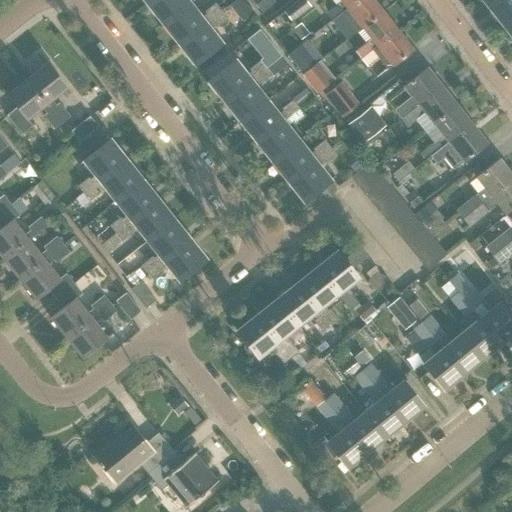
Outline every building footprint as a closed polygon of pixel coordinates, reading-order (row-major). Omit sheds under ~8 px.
[(154,0),(148,5),(164,25),(189,5),(185,0),(154,0)] [(233,0),(229,4),(235,12),(245,4),(241,0),(233,0)] [(274,0),(253,0),(258,11),(276,4),(274,0)] [(296,0),(283,11),(292,22),(311,6),(305,0),(296,0)] [(345,12),(331,22),(347,41),(362,28),(382,12),(372,0),(358,0),(347,10),(345,12)] [(338,0),(347,10),(358,0),(338,0)] [(511,22),(511,0),(502,0),(493,7),(508,26),(511,22)] [(221,12),(215,4),(205,13),(206,14),(200,19),(189,5),(164,25),(180,45),(221,12)] [(345,12),(338,4),(325,14),(331,22),(345,12)] [(180,45),(196,65),(221,45),(209,31),(215,26),(217,28),(227,20),(221,12),(180,45)] [(382,12),(362,28),(371,41),(368,43),(369,44),(374,50),(377,47),(397,31),(382,12)] [(374,50),(361,60),(367,67),(380,57),(389,69),(392,66),(412,50),(397,31),(377,47),(374,50)] [(369,44),(356,54),(361,60),(374,50),(369,44)] [(234,61),(209,81),(225,102),(267,69),(261,61),(250,70),(252,72),(247,76),(234,61)] [(43,109),(47,114),(57,127),(70,117),(59,104),(57,106),(52,101),(67,88),(47,64),(22,84),(43,109)] [(318,94),(333,82),(318,64),(303,75),(318,94)] [(225,102),(241,122),(266,102),(255,88),(260,83),(262,85),(273,76),(267,69),(225,102)] [(442,88),(426,69),(403,87),(411,97),(404,102),(405,104),(395,112),(401,120),(442,88)] [(359,106),(340,82),(324,94),(344,118),(359,106)] [(32,126),(28,121),(43,109),(22,84),(8,96),(18,108),(7,116),(22,134),(32,126)] [(418,118),(424,113),(433,125),(456,106),(442,88),(401,120),(407,127),(418,118)] [(241,122),(257,141),(298,109),(293,101),(282,110),(283,112),(278,116),(266,102),(241,122)] [(433,125),(443,136),(425,150),(417,157),(421,162),(429,156),(430,157),(471,125),(456,106),(433,125)] [(257,141),(273,161),(298,141),(287,127),(292,123),(294,125),(304,116),(298,109),(257,141)] [(364,111),(345,125),(361,145),(379,131),(364,111)] [(71,132),(79,142),(98,127),(89,117),(71,132)] [(463,162),(486,144),(471,125),(430,157),(436,164),(444,159),(453,170),(463,162)] [(89,178),(78,187),(84,194),(125,161),(109,140),(85,160),(96,175),(91,180),(89,178)] [(273,161),(289,181),(330,148),(324,141),(313,150),(315,152),(310,156),(298,141),(273,161)] [(330,148),(289,181),(305,202),(330,182),(319,167),(324,163),(325,165),(336,156),(330,148)] [(511,179),(511,176),(499,159),(476,178),(485,188),(456,211),(463,219),(511,179)] [(100,192),(106,187),(117,200),(141,181),(125,161),(84,194),(90,202),(101,194),(100,192)] [(392,174),(397,181),(413,168),(408,161),(392,174)] [(351,178),(359,187),(378,171),(370,162),(351,178)] [(0,167),(0,215),(12,206),(4,196),(0,199),(0,179),(6,175),(0,167)] [(384,179),(378,171),(359,187),(365,195),(384,179)] [(365,195),(372,203),(391,188),(384,179),(365,195)] [(511,210),(511,179),(463,219),(469,227),(488,212),(487,212),(497,204),(506,215),(511,210)] [(31,188),(44,204),(54,196),(41,180),(31,188)] [(110,227),(116,234),(157,201),(141,181),(117,200),(129,215),(123,220),(121,218),(110,227)] [(372,203),(379,212),(398,196),(391,188),(372,203)] [(405,204),(398,196),(379,212),(386,220),(405,204)] [(0,255),(3,260),(28,240),(29,241),(48,226),(41,218),(28,228),(30,231),(25,236),(14,221),(20,216),(28,209),(20,200),(12,206),(0,215),(0,255)] [(132,231),(137,226),(149,240),(173,221),(157,201),(116,234),(122,241),(122,242),(133,233),(132,231)] [(405,204),(386,220),(393,228),(412,213),(405,204)] [(393,228),(400,237),(419,221),(412,213),(393,228)] [(153,258),(142,267),(148,274),(190,241),(173,221),(149,240),(160,255),(155,259),(153,258)] [(400,237),(406,245),(425,229),(419,221),(400,237)] [(432,238),(425,229),(406,245),(413,253),(432,238)] [(493,257),(511,242),(511,241),(504,233),(486,248),(493,257)] [(116,234),(101,246),(107,254),(122,241),(116,234)] [(3,260),(19,279),(63,245),(56,237),(44,248),(46,251),(41,256),(29,241),(28,240),(3,260)] [(432,238),(413,253),(420,262),(439,246),(432,238)] [(511,240),(511,241),(511,242),(493,257),(498,264),(511,253),(511,240)] [(190,241),(148,274),(155,282),(165,273),(164,271),(169,267),(181,281),(206,261),(190,241)] [(69,253),(63,245),(19,279),(36,300),(48,290),(55,299),(74,284),(66,275),(61,280),(48,264),(53,260),(56,264),(69,253)] [(439,246),(420,262),(427,271),(446,255),(439,246)] [(338,252),(317,269),(337,294),(351,310),(358,304),(349,294),(347,295),(343,290),(358,278),(338,252)] [(323,305),(337,294),(317,269),(297,285),(331,326),(338,320),(330,309),(328,311),(323,305)] [(132,271),(125,276),(134,288),(141,282),(132,271)] [(458,274),(449,281),(473,311),(482,304),(458,274)] [(131,290),(146,309),(156,301),(141,282),(134,288),(131,290)] [(67,339),(110,304),(103,297),(90,307),(93,310),(88,314),(76,300),(82,294),(74,284),(55,299),(63,309),(50,318),(67,339)] [(331,326),(297,285),(278,301),(298,326),(312,314),(316,320),(314,322),(323,332),(331,326)] [(482,298),(492,311),(481,320),(499,343),(511,332),(511,319),(508,315),(511,311),(511,306),(496,286),(482,298)] [(126,295),(116,302),(131,321),(141,313),(126,295)] [(354,309),(363,321),(376,311),(367,299),(354,309)] [(429,315),(416,299),(408,306),(421,322),(429,315)] [(298,326),(278,301),(258,317),(291,358),(299,352),(289,341),(288,342),(283,337),(298,326)] [(110,304),(67,339),(82,358),(107,339),(96,324),(100,320),(103,323),(116,312),(110,304)] [(428,348),(444,334),(429,315),(421,322),(412,329),(428,348)] [(258,317),(238,333),(258,357),(271,346),(276,352),(275,353),(283,364),(291,358),(258,317)] [(499,343),(481,320),(462,335),(481,358),(499,343)] [(444,334),(436,341),(444,350),(463,373),(481,358),(462,335),(452,343),(444,334)] [(436,357),(425,365),(444,388),(463,373),(444,350),(436,341),(428,348),(436,357)] [(369,360),(362,352),(353,359),(360,367),(369,360)] [(363,370),(404,421),(423,406),(404,383),(393,392),(370,364),(363,370)] [(385,436),(404,421),(363,370),(354,377),(377,405),(367,413),(385,436)] [(307,381),(299,388),(336,431),(326,439),(324,436),(314,444),(329,462),(338,454),(348,466),(366,452),(340,419),(324,401),(307,381)] [(324,401),(340,419),(348,412),(332,394),(326,399),(324,401)] [(169,404),(177,414),(188,406),(180,395),(169,404)] [(348,412),(340,419),(366,452),(385,436),(367,413),(356,422),(348,412)] [(175,453),(159,434),(149,443),(133,425),(94,457),(98,463),(98,464),(115,487),(116,486),(115,484),(139,464),(148,475),(175,453)] [(195,455),(184,464),(175,453),(148,475),(162,491),(168,486),(175,494),(176,493),(188,506),(186,507),(187,508),(199,498),(200,499),(205,495),(204,494),(218,483),(195,455)]
